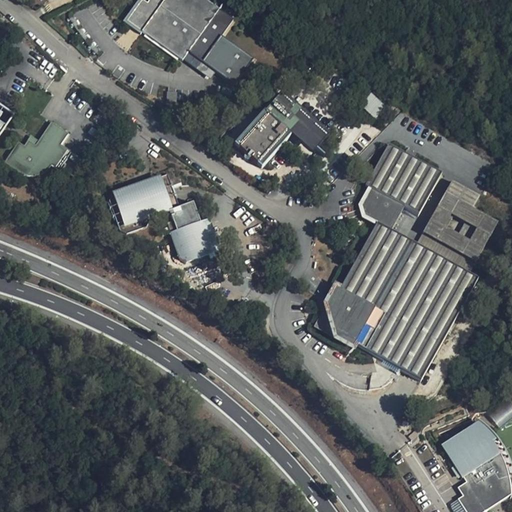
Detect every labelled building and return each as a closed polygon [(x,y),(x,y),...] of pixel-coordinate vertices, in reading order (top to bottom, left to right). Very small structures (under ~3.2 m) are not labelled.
[(132,0),(121,17),(174,54),(180,45),(235,84),(253,58),(217,32),(229,14),(208,0),(132,0)] [(328,128),(283,86),(266,104),(284,122),(290,118),(316,141),(328,128)] [(370,113),(380,102),(363,87),(353,98),(370,113)] [(111,110),(103,103),(98,109),(107,116),(111,110)] [(263,107),(234,139),(260,161),(289,129),(263,107)] [(57,138),(64,127),(46,115),(31,141),(23,135),(20,140),(14,136),(0,157),(14,166),(23,171),(33,171),(42,167),(48,160),(56,165),(68,146),(57,138)] [(390,143),(367,182),(357,198),(360,209),(373,216),(316,317),(418,374),(475,272),(388,224),(400,204),(414,211),(438,167),(390,143)] [(109,187),(106,193),(116,218),(120,221),(141,213),(144,206),(143,203),(163,194),(167,206),(161,209),(177,253),(183,256),(219,242),(212,223),(206,225),(202,215),(200,216),(191,194),(177,199),(169,177),(178,174),(174,163),(141,175),(143,181),(141,182),(139,178),(127,183),(128,187),(125,188),(123,182),(109,187)] [(478,189),(447,173),(417,230),(475,260),(496,219),(469,205),(478,189)] [(208,213),(202,215),(206,225),(212,223),(208,213)] [(498,427),(511,417),(511,402),(509,398),(488,412),(498,427)] [(469,423),(443,442),(466,481),(458,486),(463,495),(448,505),(452,511),(486,511),(511,496),(511,486),(511,477),(501,453),(507,448),(500,436),(474,414),(469,423)]
